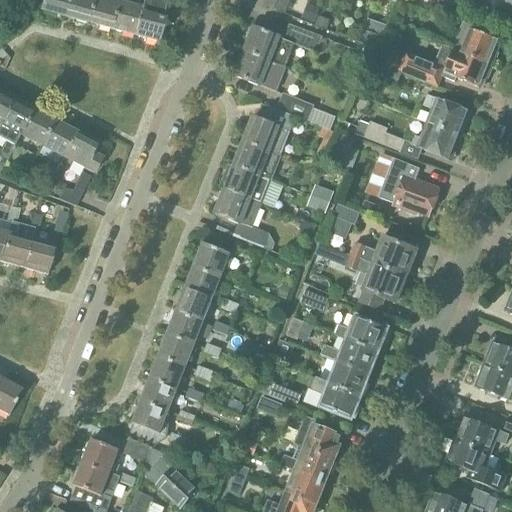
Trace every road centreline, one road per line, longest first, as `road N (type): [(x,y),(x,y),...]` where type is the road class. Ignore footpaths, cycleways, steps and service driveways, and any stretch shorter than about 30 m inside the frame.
road 1 (residential): [(7,511),(59,407),(217,0)]
road 2 (residential): [(366,511),(511,162)]
